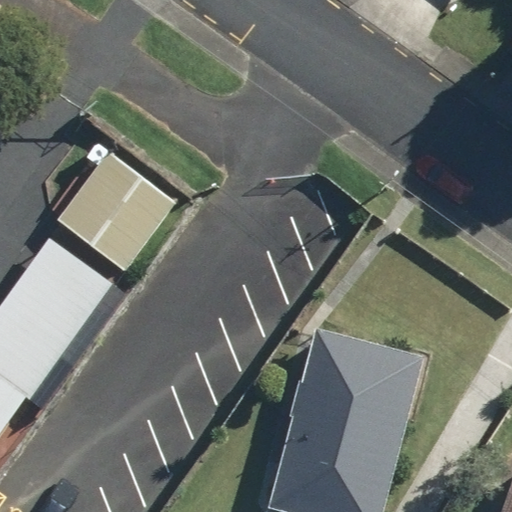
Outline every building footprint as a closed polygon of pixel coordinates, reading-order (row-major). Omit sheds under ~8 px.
[(111,151),(63,218),(135,270),(184,203),(111,151)] [(111,284),(50,240),(0,309),(0,371),(31,394),(111,284)] [(322,325),(276,510),(282,511),(388,511),(429,352),(322,325)] [(0,432),(28,394),(0,373),(0,432)] [(511,511),(511,487),(503,511),(511,511)]
